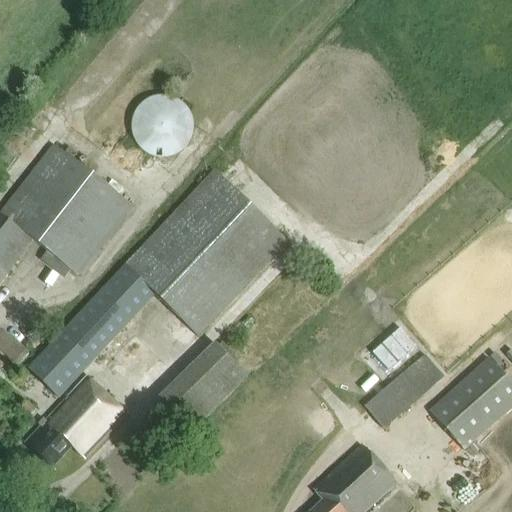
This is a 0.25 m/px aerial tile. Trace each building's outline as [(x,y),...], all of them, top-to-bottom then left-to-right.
[(200,134),(200,126),(198,117),(193,109),(185,103),(176,100),(166,101),(156,104),(149,111),(144,120),(143,130),(145,139),(150,148),(157,153),(166,157),(175,157),(183,155),(191,150),(197,143),(200,134)] [(0,285),(33,243),(48,254),(41,262),(64,279),(70,271),(80,279),(134,209),(53,146),(0,214),(0,285)] [(402,214),(405,200),(404,186),(397,173),(388,163),(376,157),(363,155),(350,158),(338,164),(329,173),(323,185),(321,198),(323,211),(329,222),(340,232),(353,238),(368,239),(382,235),(394,226),(402,214)] [(214,172),(27,370),(59,401),(156,298),(199,339),(289,243),(214,172)] [(400,330),(373,354),(388,372),(416,348),(400,330)] [(2,334),(0,335),(0,354),(17,369),(28,355),(2,334)] [(215,345),(157,402),(191,437),(249,379),(215,345)] [(424,356),(364,408),(384,432),(445,380),(424,356)] [(511,385),(488,359),(428,413),(464,453),(511,410),(511,385)] [(31,374),(20,381),(25,390),(36,383),(31,374)] [(43,424),(47,427),(28,447),(52,470),(72,449),(86,462),(129,416),(87,377),(43,424)] [(28,405),(21,412),(28,420),(36,412),(28,405)] [(313,491),(323,503),(312,511),(365,511),(396,485),(362,447),(313,491)]
